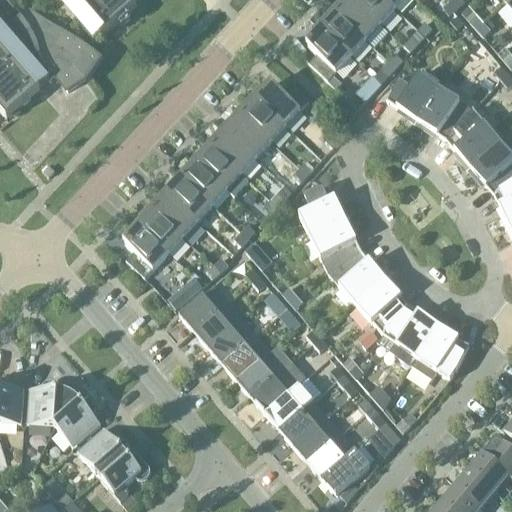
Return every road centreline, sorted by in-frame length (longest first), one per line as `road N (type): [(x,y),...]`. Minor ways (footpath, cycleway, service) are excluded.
road 1 (residential): [(40,250),(271,0)]
road 2 (residential): [(220,461),(40,250)]
road 3 (residential): [(495,305),(497,266),(477,218),(444,176),(388,138),(363,133),(353,142)]
road 4 (residential): [(353,142),(354,183),(365,211),(411,272),(449,301),(476,310),(495,305)]
road 5 (residential): [(364,511),(511,338)]
